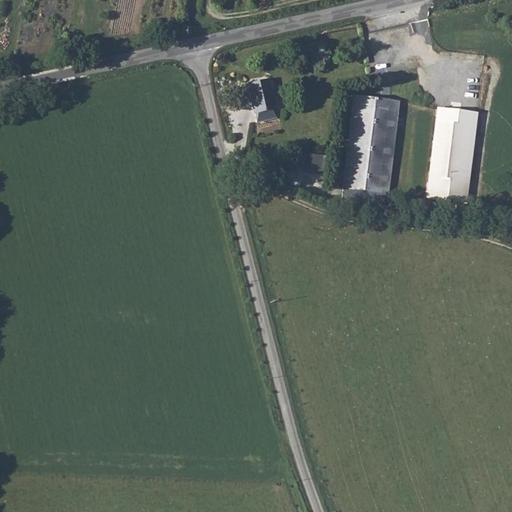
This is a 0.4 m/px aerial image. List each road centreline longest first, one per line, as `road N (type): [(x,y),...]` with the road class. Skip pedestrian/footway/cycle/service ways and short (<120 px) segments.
road 1 (unclassified): [(195,44),(296,459),(316,511)]
road 2 (track): [(222,159),(320,206),(511,244)]
road 3 (tertiary): [(195,44),(395,0)]
road 4 (tertiary): [(0,89),(195,44)]
road 5 (unknown): [(501,83),(494,57),(484,52),(414,48),(398,0)]
